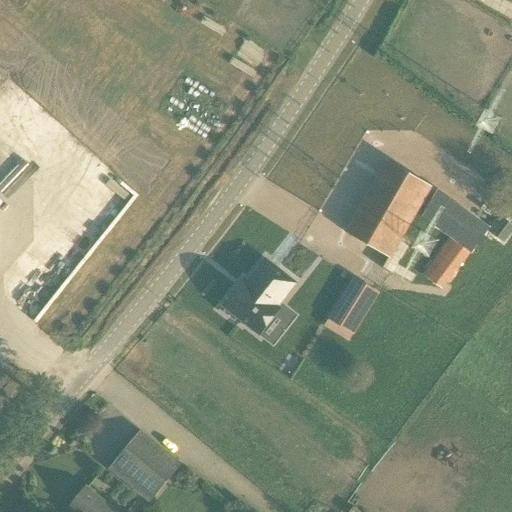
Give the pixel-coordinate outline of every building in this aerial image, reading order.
[(294,194),(325,212),(378,123),(347,105),(294,194)] [(0,137),(0,290),(76,204),(0,137)] [(388,162),(346,233),(390,259),(431,187),(388,162)] [(441,288),(486,227),(437,190),(423,209),(455,234),(424,276),(441,288)] [(502,242),(511,229),(511,224),(500,216),(488,232),(502,242)] [(243,280),(222,306),(226,309),(224,313),(234,321),(237,318),(260,336),(281,309),(278,307),(282,303),(297,284),(266,259),(247,283),(243,280)] [(329,319),(324,326),(349,341),(353,335),(354,335),(378,293),(353,278),(328,319),(329,319)] [(140,431),(110,469),(150,502),(181,465),(140,431)] [(73,511),(114,511),(86,488),(70,507),(75,511),(73,511)]
